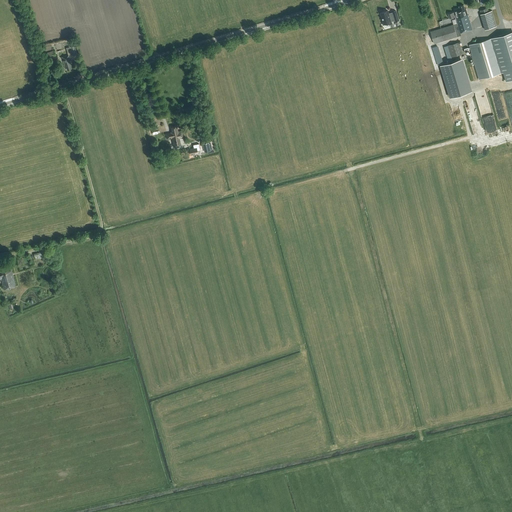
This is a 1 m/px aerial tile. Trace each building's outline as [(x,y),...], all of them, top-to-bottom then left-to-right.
[(455,12),(448,14),(449,18),(455,16),(457,23),(453,25),(456,36),(461,35),(460,33),(472,29),(465,9),(463,5),(459,6),(460,8),(454,9),(455,12)] [(489,11),(488,8),(480,10),(481,14),(480,14),(485,29),(497,26),(492,10),(489,11)] [(389,14),(388,10),(380,13),(383,24),(391,22),(391,21),(395,20),(395,21),(399,19),(396,11),(392,12),(392,13),(389,14)] [(453,25),(430,31),(434,43),(456,36),(453,25)] [(504,72),(507,81),(511,79),(511,31),(469,45),(479,79),(504,72)] [(452,57),(463,54),(459,42),(448,45),(452,57)] [(460,60),(441,66),(451,98),(469,92),(460,60)] [(178,131),(177,126),(171,127),(172,132),(165,133),(167,139),(172,138),(174,146),(180,144),(179,138),(183,137),(181,130),(178,131)] [(473,128),(475,136),(483,133),(480,126),(473,128)] [(191,155),(198,154),(197,150),(200,150),(199,144),(193,145),(194,148),(189,148),(191,155)] [(10,267),(9,261),(3,263),(4,268),(0,268),(1,271),(0,270),(0,277),(1,278),(2,282),(3,282),(4,289),(16,286),(11,267),(10,267)]
